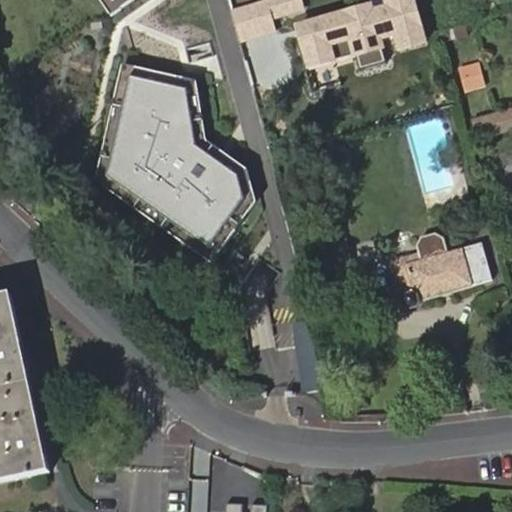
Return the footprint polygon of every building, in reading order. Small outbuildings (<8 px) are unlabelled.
[(102,0),(113,14),(133,0),(102,0)] [(387,0),(390,10),(296,35),(305,69),(357,56),(361,73),(390,65),(383,39),(398,35),(401,48),(425,41),(413,0),(387,0)] [(198,80),(123,63),(97,182),(215,266),(259,202),(249,168),(209,139),(198,80)] [(511,109),(471,120),(476,138),(511,128),(511,109)] [(410,264),(421,307),(434,304),(433,299),(495,284),(485,244),(451,253),(447,239),(438,233),(424,236),(421,247),(425,260),(410,264)] [(307,256),(315,288),(323,286),(321,276),(351,268),(345,245),(307,256)] [(0,302),(0,489),(53,478),(14,299),(0,302)]
